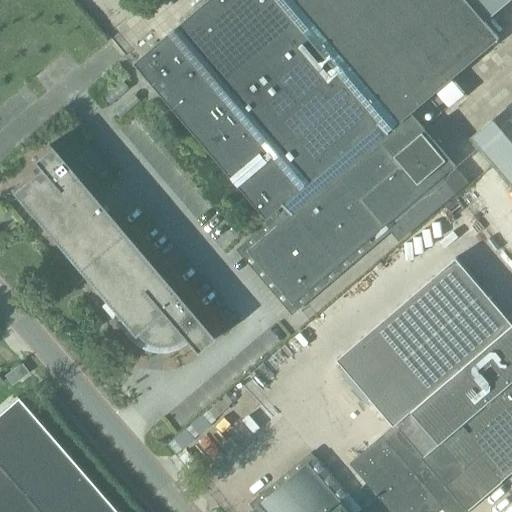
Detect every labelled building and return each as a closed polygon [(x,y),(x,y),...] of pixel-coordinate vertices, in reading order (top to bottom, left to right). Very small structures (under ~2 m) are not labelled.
[(435,185),(456,167),(411,114),(499,39),(466,0),(209,0),(135,64),(232,179),(240,173),(246,179),(238,186),(267,220),(285,204),(293,213),(248,251),(293,305),(386,226),(399,241),(447,200),(435,185)] [(133,87),(112,97),(120,114),(141,105),(133,87)] [(511,191),(511,103),(469,141),(511,191)] [(133,336),(135,334),(141,339),(149,343),(151,344),(151,348),(163,349),(163,345),(166,345),(175,342),(181,338),(194,353),(212,338),(49,146),(31,161),(38,169),(10,192),(133,336)] [(455,259),(337,361),(394,427),(411,413),(439,446),(424,459),(415,448),(402,459),(386,441),(383,437),(351,464),(392,511),(436,511),(442,507),(446,511),(466,511),(468,511),(469,510),(485,497),(511,473),(511,324),(503,314),(455,259)] [(12,386),(29,373),(21,364),(4,376),(12,386)] [(115,511),(17,399),(0,413),(0,511),(115,511)] [(248,414),(259,426),(276,411),(265,399),(248,414)] [(350,511),(342,502),(341,503),(308,465),(260,505),(266,511),(350,511)] [(209,466),(198,473),(207,486),(217,479),(209,466)]
